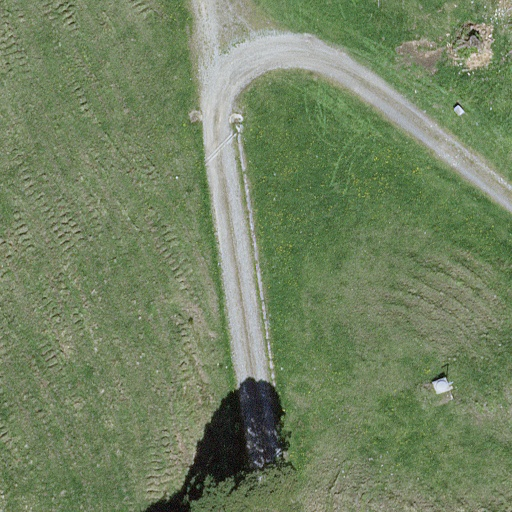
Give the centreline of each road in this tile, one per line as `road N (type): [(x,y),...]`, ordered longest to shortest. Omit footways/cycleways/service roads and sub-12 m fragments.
road 1 (track): [(212,0),(235,64),(222,94),(219,141),(274,511)]
road 2 (track): [(235,64),(258,53),(302,53),(350,76),(511,197)]
